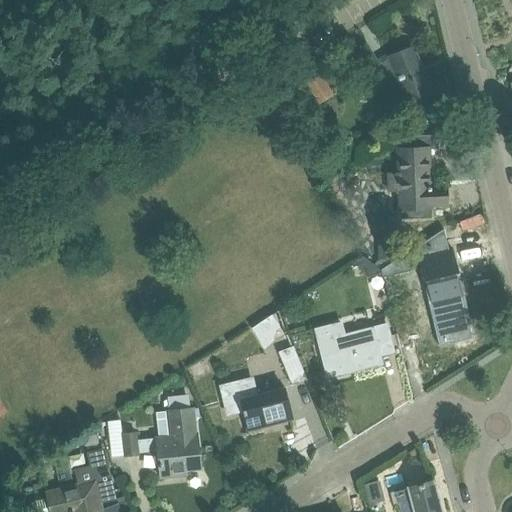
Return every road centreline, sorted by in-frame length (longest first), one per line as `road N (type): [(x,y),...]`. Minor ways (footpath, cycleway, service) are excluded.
road 1 (residential): [(276,511),(444,407),(496,427)]
road 2 (residential): [(489,158),(453,0)]
